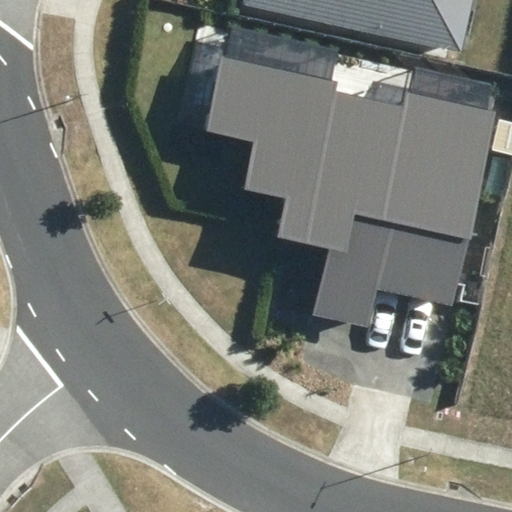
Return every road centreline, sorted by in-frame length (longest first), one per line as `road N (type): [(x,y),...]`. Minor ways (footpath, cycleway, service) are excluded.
road 1 (residential): [(325,511),(196,439),(106,347)]
road 2 (residential): [(106,347),(0,126)]
road 3 (residential): [(106,347),(0,445)]
